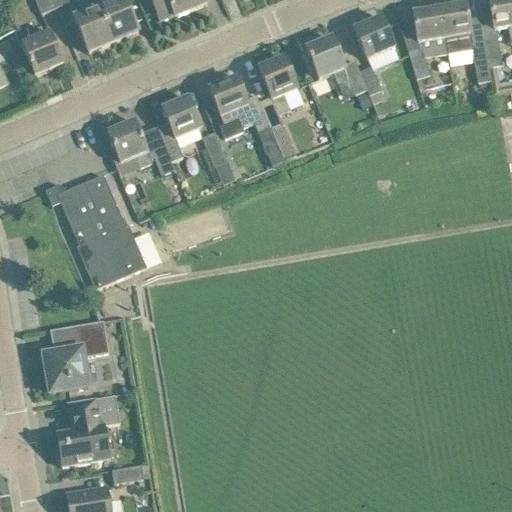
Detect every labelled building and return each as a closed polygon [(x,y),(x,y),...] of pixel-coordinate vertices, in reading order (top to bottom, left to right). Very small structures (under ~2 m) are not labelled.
[(56,11),(51,0),(33,0),(41,18),(56,11)] [(66,0),(51,0),(56,11),(69,6),(66,0)] [(138,36),(130,17),(122,0),(96,0),(94,1),(97,10),(113,46),(138,36)] [(149,0),(160,24),(174,19),(174,20),(208,6),(204,0),(149,0)] [(511,48),(511,0),(506,0),(489,3),(494,33),(508,31),(511,48)] [(465,7),(439,12),(447,59),(473,54),(479,86),(491,84),(489,72),(484,45),(472,47),(465,7)] [(113,46),(97,10),(73,20),(88,56),(113,46)] [(447,59),(439,12),(412,16),(418,46),(419,55),(408,58),(419,93),(426,91),(422,81),(430,79),(425,62),(447,59)] [(353,32),(367,64),(393,52),(381,20),(353,32)] [(63,67),(55,49),(50,36),(21,48),(34,79),(63,67)] [(310,66),(311,66),(319,83),(334,77),(338,88),(349,83),(355,99),(367,94),(359,76),(354,64),(343,69),(332,41),(306,52),(310,62),(309,62),(310,66)] [(503,69),(498,42),(484,45),(489,72),(503,69)] [(284,61),(258,72),(270,101),(259,106),(269,130),(271,135),(283,129),(279,120),(290,115),(284,99),(297,93),(291,80),(284,61)] [(381,95),(378,89),(371,71),(359,76),(367,94),(373,109),(383,105),(379,96),(381,95)] [(209,93),(216,111),(224,129),(220,130),(225,142),(243,134),(242,132),(254,127),(258,135),(269,130),(259,106),(256,99),(245,103),(236,81),(209,93)] [(167,126),(156,131),(171,166),(183,161),(175,143),(201,132),(188,101),(162,112),(167,126)] [(134,124),(106,136),(114,154),(120,167),(136,160),(139,167),(140,170),(151,166),(149,162),(154,161),(162,179),(174,173),(171,166),(156,131),(139,138),(134,124)] [(283,129),(271,135),(284,165),(296,160),(283,129)] [(269,130),(258,135),(272,169),(284,165),(271,135),(269,130)] [(202,141),(214,170),(227,165),(215,135),(202,141)] [(125,230),(103,179),(64,196),(60,188),(45,195),(52,210),(53,210),(52,207),(59,204),(79,250),(76,251),(94,294),(146,272),(128,229),(125,230)] [(54,357),(43,359),(50,397),(88,391),(83,361),(108,357),(105,337),(98,338),(96,326),(50,334),(54,357)] [(72,434),(56,437),(59,453),(56,457),(57,465),(61,468),(62,470),(109,462),(104,430),(120,427),(115,400),(67,408),(72,434)] [(112,474),(114,488),(143,483),(141,469),(112,474)] [(67,498),(68,511),(109,511),(106,491),(67,498)] [(0,511),(12,511),(10,498),(0,500),(0,511)]
